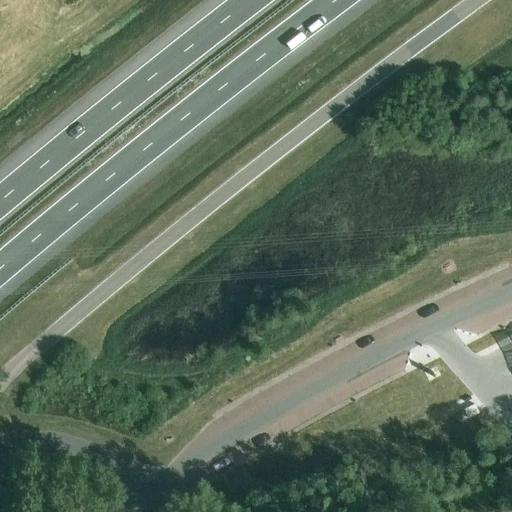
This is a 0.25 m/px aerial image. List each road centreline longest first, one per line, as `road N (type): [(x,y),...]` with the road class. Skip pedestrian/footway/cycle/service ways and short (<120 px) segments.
road 1 (motorway): [(0,270),(340,0)]
road 2 (motorway): [(252,0),(0,202)]
